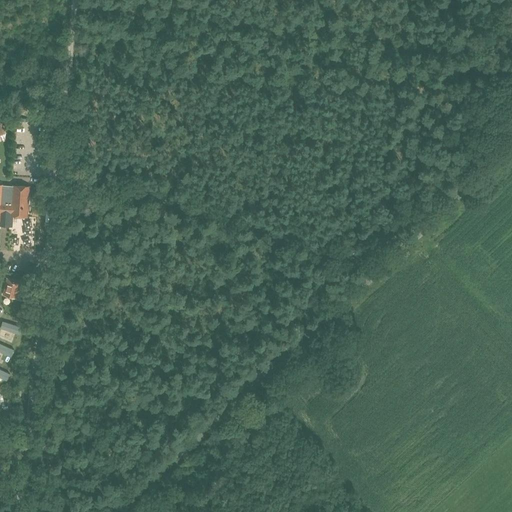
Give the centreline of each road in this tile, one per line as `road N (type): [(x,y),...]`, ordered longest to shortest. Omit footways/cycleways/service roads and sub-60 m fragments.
road 1 (unclassified): [(115,511),(511,148)]
road 2 (unclassified): [(22,511),(58,153)]
road 3 (track): [(58,153),(74,0)]
